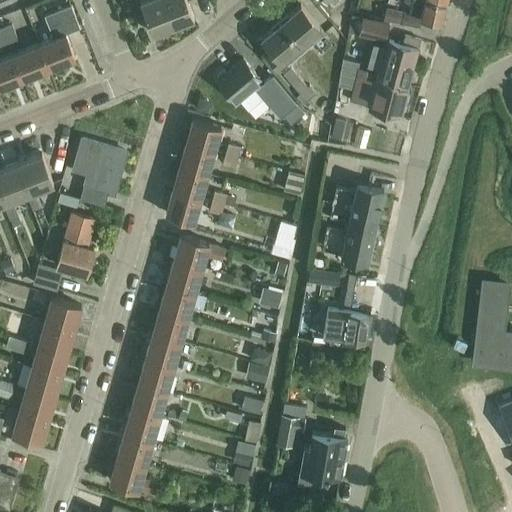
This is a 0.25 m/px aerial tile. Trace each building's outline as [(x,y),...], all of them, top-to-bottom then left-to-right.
[(153,32),(174,24),(164,0),(128,0),(135,18),(146,14),(153,32)] [(164,0),(174,24),(194,16),(188,0),(164,0)] [(441,21),(445,2),(435,0),(405,0),(411,2),(409,11),(421,14),(421,16),(441,21)] [(54,36),(39,42),(48,66),(75,56),(66,31),(80,26),(71,3),(45,14),(54,36)] [(286,15),(309,43),(313,40),(309,36),(320,27),(323,32),(324,31),(301,3),(286,15)] [(385,7),(383,17),(402,21),(419,25),(421,16),(421,14),(409,11),(405,11),(404,11),(385,7)] [(272,28),(295,55),(309,43),(286,15),(272,28)] [(358,17),(355,34),(385,39),(388,22),(358,17)] [(2,25),(8,41),(17,38),(11,21),(2,25)] [(0,44),(8,41),(2,25),(0,25),(0,44)] [(287,61),(295,55),(272,28),(257,40),(280,68),(288,61),(287,61)] [(383,56),(380,68),(387,70),(385,77),(409,83),(420,38),(404,34),(402,41),(389,38),(388,43),(386,42),(382,56),(383,56)] [(12,52),(22,77),(48,66),(39,42),(12,52)] [(0,57),(0,85),(22,77),(12,52),(0,57)] [(234,99),(260,77),(243,57),(217,78),(234,99)] [(343,57),(338,84),(353,88),(356,75),(360,61),(343,57)] [(307,85),(291,65),(283,72),(300,92),(296,95),(302,103),(316,91),(309,83),(307,85)] [(400,116),(409,83),(385,77),(387,70),(380,68),(378,74),(377,74),(375,80),(356,75),(353,88),(350,98),(369,103),(368,107),(400,116)] [(271,72),(255,86),(279,115),(282,112),(290,122),(304,111),(296,101),(271,72)] [(197,96),(194,107),(205,110),(208,100),(197,96)] [(193,116),(186,141),(213,148),(220,124),(193,116)] [(82,138),(74,167),(86,171),(83,182),(84,182),(80,197),(103,203),(107,190),(113,192),(117,179),(120,168),(125,150),(82,138)] [(186,141),(179,164),(206,172),(213,148),(186,141)] [(228,142),(225,152),(238,156),(241,146),(228,142)] [(27,192),(26,192),(32,208),(41,205),(34,188),(52,181),(52,180),(41,152),(15,162),(27,192)] [(235,166),(238,156),(225,152),(222,162),(235,166)] [(0,168),(0,197),(2,201),(3,201),(10,218),(18,214),(12,198),(26,192),(27,192),(15,162),(0,168)] [(179,164),(172,187),(199,195),(206,172),(179,164)] [(288,169),(288,170),(283,188),(300,193),(305,173),(304,173),(288,169)] [(357,182),(349,219),(376,225),(384,188),(357,182)] [(172,187),(165,212),(192,220),(199,195),(172,187)] [(215,189),(212,199),(224,203),(227,193),(215,189)] [(212,199),(208,209),(220,213),(224,203),(212,199)] [(63,238),(55,264),(86,273),(94,246),(86,244),(94,218),(72,212),(64,238),(63,238)] [(18,214),(10,218),(13,224),(21,221),(18,214)] [(368,261),(376,225),(349,219),(341,255),(368,261)] [(280,220),(273,242),(288,246),(295,224),(293,223),(280,220)] [(180,233),(173,258),(201,267),(205,254),(220,258),(224,246),(180,233)] [(9,256),(0,259),(0,261),(5,273),(14,269),(9,256)] [(314,256),(312,262),(322,264),(323,258),(314,256)] [(173,258),(166,283),(194,292),(201,267),(173,258)] [(279,260),(276,273),(285,275),(288,262),(279,260)] [(55,288),(61,269),(38,263),(32,282),(55,288)] [(341,272),(310,267),(308,279),(339,285),(341,272)] [(485,282),(476,359),(511,363),(511,332),(500,332),(505,284),(485,282)] [(166,283),(159,308),(187,316),(194,292),(166,283)] [(262,286),(262,287),(259,301),(279,306),(282,291),(262,286)] [(51,295),(44,319),(74,327),(80,304),(51,295)] [(365,342),(370,315),(328,307),(323,335),(365,342)] [(159,308),(152,332),(180,341),(187,316),(159,308)] [(44,319),(38,341),(67,350),(74,327),(44,319)] [(152,332),(144,357),(173,365),(180,341),(152,332)] [(38,341),(31,364),(61,372),(67,350),(38,341)] [(253,346),(250,359),(268,363),(271,351),(253,346)] [(144,357),(137,381),(166,390),(173,365),(144,357)] [(253,362),(249,379),(264,383),(269,366),(253,362)] [(31,364),(25,386),(54,395),(61,372),(31,364)] [(137,381),(130,406),(159,414),(166,390),(137,381)] [(25,386),(18,409),(48,417),(54,395),(25,386)] [(244,394),(241,407),(259,412),(263,399),(244,394)] [(130,406),(123,430),(152,439),(159,414),(130,406)] [(226,407),(224,416),(239,420),(241,412),(226,407)] [(41,441),(48,417),(18,409),(12,432),(26,436),(41,441)] [(281,413),(276,441),(293,444),(296,428),(302,429),(304,417),(281,413)] [(249,418),(246,430),(259,434),(261,421),(249,418)] [(300,468),(298,481),(327,485),(329,473),(340,475),(346,436),(343,436),(345,427),(332,425),(331,434),(312,431),(309,445),(304,444),(300,468)] [(123,430),(116,455),(144,463),(152,439),(123,430)] [(257,440),(259,434),(246,430),(245,438),(257,440)] [(237,450),(234,461),(250,465),(253,454),(237,450)] [(141,475),(144,463),(116,455),(109,479),(137,488),(137,487),(153,491),(156,480),(143,476),(141,475)] [(233,478),(233,479),(245,482),(247,483),(251,469),(249,469),(237,465),(233,478)] [(0,502),(8,505),(12,489),(16,476),(0,471),(0,502)] [(113,503),(110,511),(136,511),(137,511),(113,503)]
